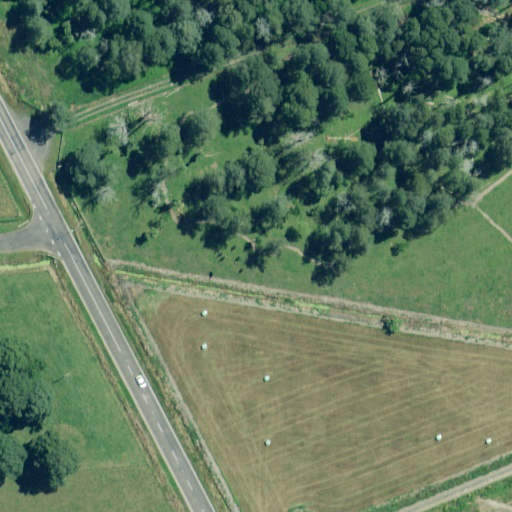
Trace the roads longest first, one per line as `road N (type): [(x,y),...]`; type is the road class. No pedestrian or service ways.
road 1 (tertiary): [(60,230),(204,511)]
road 2 (tertiary): [(0,114),(60,230)]
